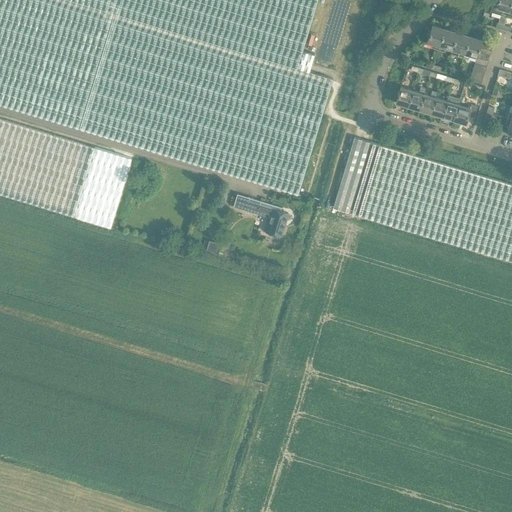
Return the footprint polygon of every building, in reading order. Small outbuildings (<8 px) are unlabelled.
[(0,0),(0,104),(298,194),(333,78),(309,71),(314,54),(302,50),(317,0),(319,0),(324,1),(324,0),(0,0)] [(507,14),(511,0),(497,0),(495,7),(492,6),(490,11),(502,15),(502,13),(507,14)] [(438,49),(445,28),(432,24),(427,42),(435,44),(434,48),(438,49)] [(445,28),(438,49),(444,51),(445,47),(452,49),(457,32),(445,28)] [(457,32),(452,49),(460,51),(458,55),(463,56),(469,35),(457,32)] [(469,54),(477,56),(478,51),(480,45),(482,39),(469,35),(463,56),(468,58),(469,54)] [(480,45),(491,48),(493,42),(482,39),(480,45)] [(478,51),(490,54),(491,48),(480,45),(478,51)] [(477,56),(488,60),(490,54),(478,51),(477,56)] [(488,60),(477,56),(475,62),(486,65),(488,60)] [(486,65),(475,62),(473,68),(484,71),(486,65)] [(484,71),(473,68),(471,74),(483,77),(484,71)] [(509,78),(511,72),(499,69),(497,75),(509,78)] [(483,77),(471,74),(470,79),(481,83),(483,77)] [(408,106),(412,90),(400,86),(396,102),(408,106)] [(412,90),(408,106),(419,109),(424,93),(423,93),(425,88),(420,86),(418,92),(412,90)] [(497,96),(500,89),(494,87),(491,94),(497,96)] [(424,93),(419,109),(430,112),(435,97),(437,91),(431,90),(430,95),(424,93)] [(447,100),(442,116),(453,119),(458,104),(460,98),(448,94),(447,100)] [(435,97),(430,112),(442,116),(447,100),(435,97)] [(458,104),(453,119),(465,123),(468,115),(473,117),(477,105),(471,103),(470,107),(458,104)] [(492,113),(486,111),(483,123),(489,125),(492,113)] [(95,148),(0,118),(0,194),(73,217),(95,148)] [(511,183),(449,165),(431,160),(354,137),(333,207),(511,261),(511,183)] [(104,159),(100,172),(110,175),(107,185),(123,190),(131,161),(115,157),(113,162),(104,159)] [(158,169),(153,187),(162,190),(160,195),(168,198),(170,192),(179,195),(184,177),(176,175),(176,173),(167,170),(166,172),(158,169)] [(233,204),(246,208),(250,197),(237,193),(233,204)] [(281,236),(288,213),(280,210),(281,206),(260,200),(257,211),(270,215),(265,231),(281,236)] [(221,243),(209,240),(208,241),(204,240),(202,248),(206,249),(205,252),(218,255),(221,243)]
